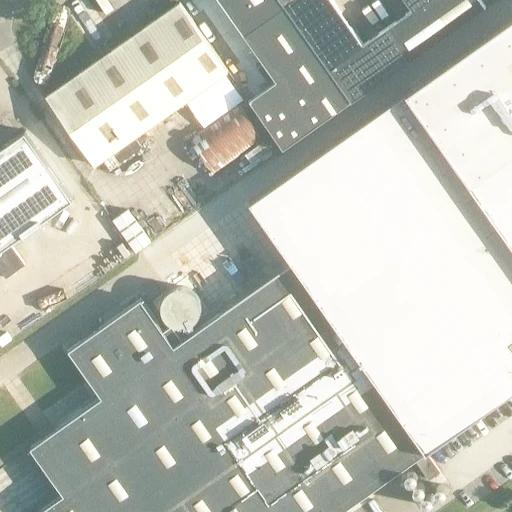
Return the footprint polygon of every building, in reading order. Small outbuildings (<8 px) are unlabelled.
[(68,78),(46,94),(95,164),(228,70),(179,0),(75,73),(72,70),(66,74),(68,78)] [(406,0),(412,8),(363,42),(332,0),(282,0),(352,99),(485,5),(481,0),(406,0)] [(511,15),(250,201),(292,261),(426,451),(511,390),(511,339),(511,338),(511,15)] [(240,103),(191,137),(216,172),(265,137),(240,103)] [(0,248),(23,232),(24,234),(43,221),(41,219),(72,197),(24,130),(0,146),(0,248)] [(129,207),(113,218),(135,250),(152,238),(129,207)] [(12,242),(0,250),(0,267),(6,276),(26,262),(12,242)] [(339,511),(426,451),(292,261),(182,338),(172,323),(163,329),(141,297),(68,349),(101,395),(31,445),(63,493),(41,508),(43,511),(339,511)] [(193,289),(189,286),(185,285),(181,285),(177,286),(173,287),(169,290),(165,293),(163,297),(162,301),(161,305),(162,309),(163,313),(165,317),(168,320),(172,323),(176,325),(181,325),(185,325),(189,324),(193,322),(196,320),(198,317),(200,313),(202,309),(202,304),(201,299),(199,295),(196,291),(193,289)] [(440,469),(427,452),(417,460),(429,477),(440,469)]
